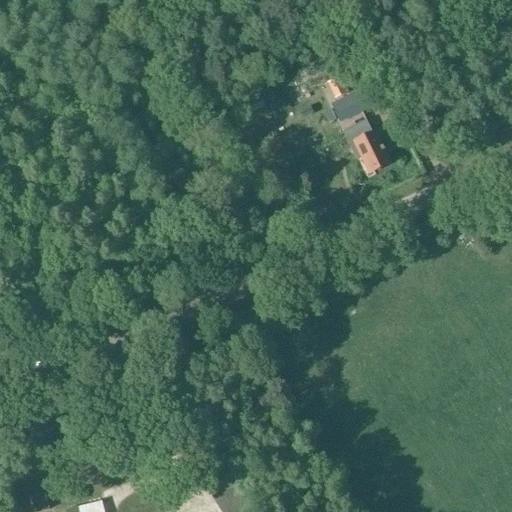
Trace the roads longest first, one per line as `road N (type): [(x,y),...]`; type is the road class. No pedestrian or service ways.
road 1 (unclassified): [(0,391),(202,307),(511,159)]
road 2 (track): [(440,191),(371,69)]
